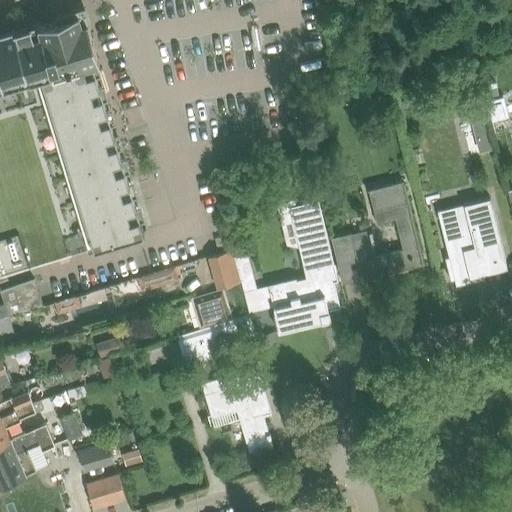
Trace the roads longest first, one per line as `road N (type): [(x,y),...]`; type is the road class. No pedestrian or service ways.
road 1 (residential): [(511,320),(369,356),(345,370),(339,385),(357,462)]
road 2 (unknown): [(219,504),(166,335)]
road 3 (residential): [(192,511),(357,462)]
